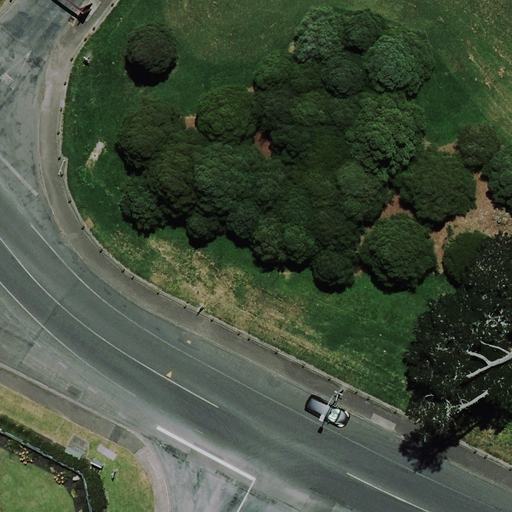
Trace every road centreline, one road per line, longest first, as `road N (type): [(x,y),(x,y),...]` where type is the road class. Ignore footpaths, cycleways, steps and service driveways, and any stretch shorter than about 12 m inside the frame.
road 1 (unclassified): [(275,441),(108,345),(0,237)]
road 2 (unclassified): [(429,511),(275,441)]
